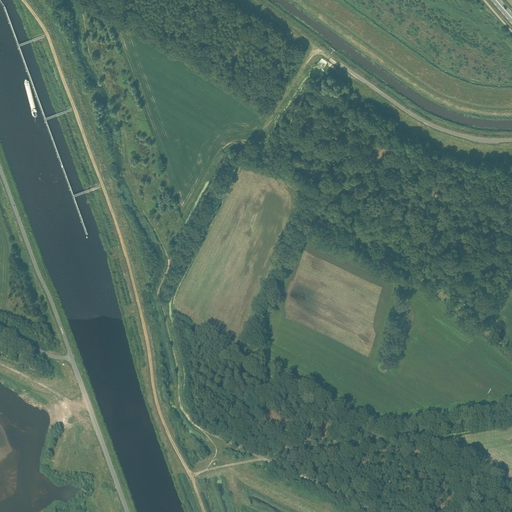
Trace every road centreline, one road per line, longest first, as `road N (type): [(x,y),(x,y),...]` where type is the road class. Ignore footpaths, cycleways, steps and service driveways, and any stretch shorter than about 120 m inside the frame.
road 1 (track): [(204,511),(152,389),(121,242),(46,35),(22,0)]
road 2 (track): [(315,48),(260,136),(217,152),(164,251)]
road 3 (track): [(511,355),(415,272),(298,215)]
road 4 (track): [(511,416),(291,450)]
road 5 (track): [(369,439),(368,427),(216,342)]
road 6 (track): [(245,357),(306,196)]
road 7 (unclassified): [(370,511),(216,435)]
road 8 (unclassified): [(70,356),(127,511)]
road 9 (track): [(387,437),(511,502)]
